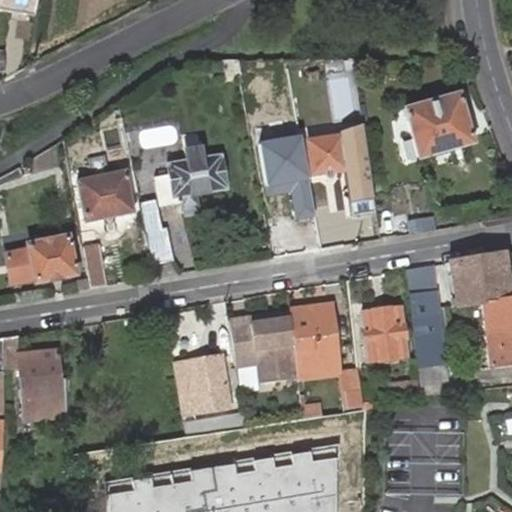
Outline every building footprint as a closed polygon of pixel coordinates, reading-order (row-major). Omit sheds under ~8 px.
[(0,0),(0,9),(33,14),(34,0),(0,0)] [(3,41),(17,41),(18,13),(3,13),(3,41)] [(455,97),(401,113),(416,161),(470,146),(455,97)] [(335,133),(336,139),(341,171),(348,206),(371,202),(359,129),(335,133)] [(300,137),(258,144),(267,196),(290,191),(295,220),(314,217),(300,137)] [(332,173),(341,171),(336,139),(307,144),(313,176),(325,174),(326,179),(326,180),(327,180),(327,181),(328,181),(330,181),(330,182),(331,181),(331,180),(332,180),(333,179),(333,178),(332,173)] [(225,191),(219,155),(201,158),(199,150),(185,152),(186,161),(168,164),(169,176),(154,179),(159,207),(182,203),(184,213),(201,211),(199,195),(225,191)] [(126,175),(77,184),(84,224),(132,215),(126,175)] [(155,200),(140,203),(143,223),(156,221),(158,221),(155,200)] [(145,236),(158,234),(156,221),(143,223),(145,236)] [(145,236),(150,267),(172,263),(167,232),(158,234),(145,236)] [(65,238),(29,245),(29,248),(15,250),(20,280),(34,278),(35,281),(72,274),(65,238)] [(97,244),(81,247),(87,280),(88,288),(105,285),(97,244)] [(511,299),(508,300),(501,255),(447,263),(454,313),(477,309),(486,371),(511,367),(511,299)] [(448,392),(430,268),(403,271),(420,396),(448,392)] [(76,290),(88,288),(87,280),(74,282),(76,290)] [(384,362),(396,361),(405,361),(399,309),(359,314),(365,364),(384,362)] [(294,372),(294,376),(337,371),(330,310),(287,315),(289,329),(294,372)] [(294,372),(289,329),(287,315),(287,313),(273,315),(274,323),(266,324),(264,316),(246,319),(246,325),(230,328),(229,323),(227,323),(234,363),(253,360),(256,378),(294,372)] [(17,339),(1,341),(2,372),(16,371),(19,423),(62,419),(59,381),(56,381),(53,354),(17,357),(17,339)] [(173,390),(178,420),(194,418),(195,420),(229,413),(224,380),(220,360),(169,368),(173,390)] [(340,408),(360,405),(361,405),(357,374),(338,376),(340,408)] [(299,419),(320,417),(318,405),(305,407),(303,390),(295,391),(299,419)] [(242,414),(182,423),(183,436),(244,427),(242,414)] [(333,511),(336,446),(105,484),(105,511),(333,511)]
